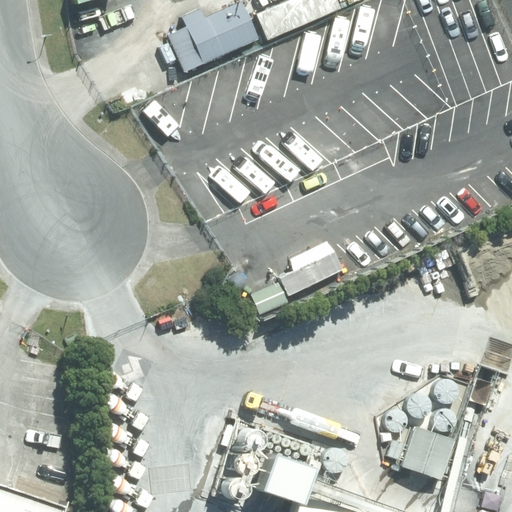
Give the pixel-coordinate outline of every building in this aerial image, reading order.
[(183,75),(251,43),(233,4),(164,36),(183,75)] [(373,238),(343,253),(353,274),(384,260),(373,238)] [(290,273),(275,280),(279,287),(250,301),(255,312),(338,273),(324,243),(285,261),(290,273)] [(246,304),(255,291),(231,273),(222,285),(246,304)] [(432,402),(435,402),(438,402),(441,401),(444,399),(446,396),(446,392),(446,389),(444,386),(442,384),(439,382),(436,382),(432,383),(429,384),(427,387),(426,390),(426,394),(427,397),(429,400),(432,402)] [(409,417),(412,418),(416,418),(419,417),(421,414),(423,412),(424,408),(423,405),(422,402),(419,400),(416,398),(413,398),(410,399),(407,400),(404,403),(403,406),(403,410),(404,413),(406,416),(409,417)] [(434,431),(437,432),(441,432),(444,430),(446,428),(448,425),(448,422),(448,419),(446,416),(444,413),(441,412),(438,411),(434,412),(431,414),(429,417),(428,420),(428,423),(429,427),(431,429),(434,431)] [(385,433),(389,434),(392,434),(395,432),(397,430),(399,427),(400,424),(399,421),(398,418),(395,416),(393,414),(389,414),(386,414),(383,416),(381,419),(379,422),(379,425),(380,429),(383,431),(385,433)] [(393,470),(438,482),(448,442),(403,430),(393,470)] [(224,451),(227,452),(230,452),(232,451),(234,449),(236,446),(236,443),(236,441),(235,438),(233,436),(230,435),(227,434),(224,435),(222,436),(220,439),(219,441),(219,445),(220,447),(222,450),(224,451)] [(314,511),(290,504),(300,468),(248,453),(236,494),(282,507),(280,511),(314,511)] [(324,472),(327,473),(330,473),(333,471),(336,469),(338,466),(338,463),(338,460),(336,457),(334,455),(331,453),(328,453),(324,453),(321,455),(319,458),(318,461),(318,464),(319,468),(321,470),(324,472)] [(214,478),(217,479),(220,479),(222,478),(225,476),(226,473),(226,471),(226,468),(225,465),(223,463),(220,462),(217,462),(214,462),(212,464),(210,466),(209,469),(209,472),(210,474),(212,477),(214,478)] [(73,511),(0,486),(0,511),(73,511)] [(207,503),(210,504),(213,503),(215,502),(217,500),(219,498),(219,495),(219,492),(218,490),(216,488),(213,486),(210,486),(207,487),(205,488),(203,490),(202,493),(202,496),(203,499),(205,501),(207,503)]
